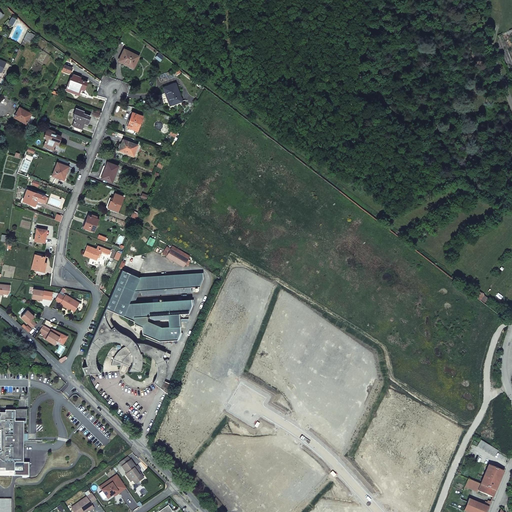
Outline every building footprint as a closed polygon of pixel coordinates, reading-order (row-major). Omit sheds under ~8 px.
[(30,33),(27,32),(24,39),(30,42),(34,34),(30,33)] [(123,49),(118,61),(121,63),(133,68),(138,56),(123,49)] [(160,61),(164,56),(159,52),(155,57),(160,61)] [(72,68),(63,65),(61,70),(69,73),(72,68)] [(84,88),(87,82),(79,79),(80,77),(73,75),(70,83),(68,82),(65,90),(80,95),(83,88),(84,88)] [(175,84),(163,88),(165,93),(167,93),(168,96),(171,105),(182,101),(175,84)] [(5,89),(3,95),(9,97),(12,92),(5,89)] [(19,108),(15,115),(14,118),(19,120),(20,118),(27,122),(31,114),(19,108)] [(86,121),(87,122),(90,116),(83,113),(83,112),(76,109),(72,117),(75,118),(72,125),(83,129),(86,121)] [(130,117),(128,123),(127,127),(137,130),(142,117),(132,113),(130,117)] [(59,142),(60,138),(61,136),(54,134),(54,132),(47,129),(44,138),(46,138),(44,146),(56,150),(58,141),(59,142)] [(137,145),(123,140),(121,144),(119,150),(133,156),(137,145)] [(65,173),(67,168),(68,167),(57,163),(52,175),(63,179),(65,173)] [(106,165),(103,171),(101,178),(111,182),(117,166),(106,163),(106,165)] [(42,203),(44,196),(27,190),(22,201),(34,206),(34,205),(36,200),(42,203)] [(110,201),(107,207),(117,211),(123,197),(115,194),(112,201),(110,201)] [(86,220),(84,224),(83,228),(93,232),(98,220),(87,215),(86,220)] [(44,238),(45,239),(46,230),(36,228),(34,241),(43,243),(44,238)] [(100,253),(104,254),(107,255),(108,253),(109,254),(111,251),(97,246),(96,248),(87,245),(83,255),(91,258),(96,260),(97,257),(99,258),(100,253)] [(43,271),(44,267),(45,262),(44,262),(45,257),(35,255),(32,269),(43,272),(43,271)] [(119,267),(127,270),(131,260),(124,257),(119,267)] [(158,341),(176,340),(179,331),(179,326),(168,327),(161,327),(147,321),(147,318),(147,317),(148,317),(148,316),(167,315),(178,314),(187,313),(191,305),(190,299),(128,303),(133,291),(140,290),(153,290),(154,290),(158,289),(180,288),(199,286),(202,279),(202,273),(140,277),(139,278),(121,270),(105,309),(113,312),(133,321),(133,323),(141,327),(141,334),(158,341)] [(9,292),(10,286),(0,284),(0,294),(1,295),(1,294),(3,294),(8,294),(9,292)] [(33,289),(32,299),(42,300),(42,299),(47,299),(48,292),(33,289)] [(477,289),(472,294),(480,300),(484,296),(477,289)] [(60,292),(55,301),(60,304),(60,305),(67,309),(68,308),(69,309),(74,312),(79,303),(60,292)] [(109,319),(113,312),(105,309),(88,349),(87,353),(86,357),(86,362),(87,366),(82,367),(84,373),(100,373),(98,370),(97,368),(96,365),(95,362),(95,360),(95,357),(95,355),(96,353),(97,351),(99,348),(101,346),(103,344),(106,343),(109,342),(112,341),(115,341),(118,342),(121,343),(123,344),(125,346),(122,348),(120,350),(117,353),(115,355),(114,358),(112,360),(111,366),(121,365),(122,361),(130,365),(130,368),(128,370),(139,370),(140,364),(141,361),(141,359),(140,353),(139,353),(139,351),(141,352),(143,352),(145,353),(147,354),(149,355),(151,357),(153,358),(154,360),(155,363),(156,366),(157,369),(156,372),(155,377),(155,379),(154,380),(153,382),(159,387),(163,381),(165,376),(165,373),(165,371),(165,367),(165,365),(170,354),(146,344),(143,343),(141,343),(135,343),(133,341),(128,337),(123,334),(119,332),(117,331),(114,328),(113,326),(112,324),(109,319)] [(21,318),(33,328),(36,325),(31,320),(34,317),(34,316),(31,314),(27,310),(21,318)] [(179,326),(178,314),(167,315),(168,327),(179,326)] [(55,345),(59,337),(53,333),(50,332),(51,330),(43,326),(39,332),(45,335),(43,338),(55,345)] [(163,381),(159,387),(166,393),(171,384),(163,381)] [(0,475),(22,476),(23,440),(23,434),(23,422),(24,422),(24,424),(26,424),(26,410),(14,409),(14,411),(0,410),(0,475)] [(495,456),(498,451),(481,441),(478,446),(495,456)] [(120,463),(123,467),(131,461),(128,458),(120,463)] [(136,472),(138,471),(140,470),(137,467),(136,468),(131,461),(123,467),(122,467),(127,474),(126,475),(131,481),(132,480),(135,484),(143,478),(140,474),(138,475),(136,472)] [(495,491),(503,472),(488,466),(480,485),(495,491)] [(126,488),(117,475),(102,485),(105,488),(102,490),(107,499),(113,495),(117,492),(118,493),(126,488)] [(477,491),(480,485),(476,483),(467,480),(463,491),(466,492),(467,489),(477,492),(477,491)] [(492,497),(495,491),(480,485),(477,491),(492,497)] [(96,499),(91,493),(73,506),(72,510),(73,511),(81,511),(82,511),(83,511),(88,509),(89,511),(93,508),(90,503),(96,499)] [(469,500),(468,503),(464,511),(486,511),(490,503),(488,502),(487,503),(484,502),(483,506),(469,500)]
